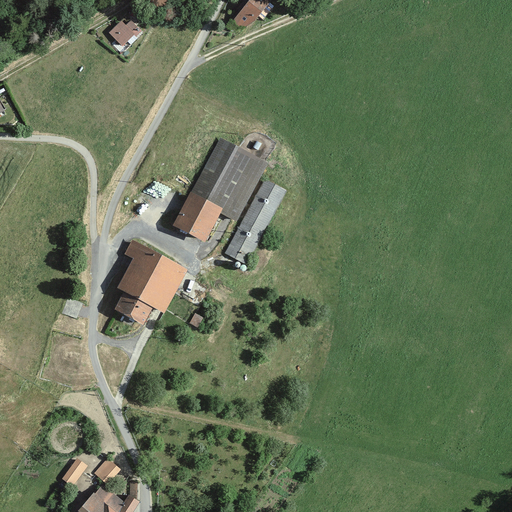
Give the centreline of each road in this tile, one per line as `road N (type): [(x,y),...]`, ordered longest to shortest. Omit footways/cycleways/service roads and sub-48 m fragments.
road 1 (track): [(186,66),(326,0)]
road 2 (track): [(126,0),(0,76)]
